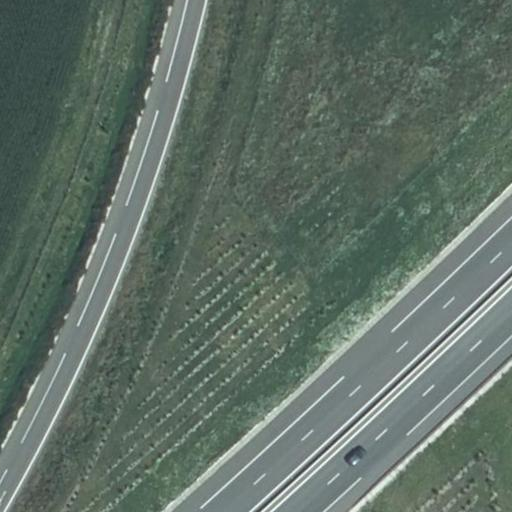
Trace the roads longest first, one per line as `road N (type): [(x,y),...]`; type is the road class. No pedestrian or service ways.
road 1 (motorway): [(188,0),(153,142),(48,399),(0,482)]
road 2 (motorway): [(511,240),(221,511)]
road 3 (motorway): [(295,511),(511,314)]
